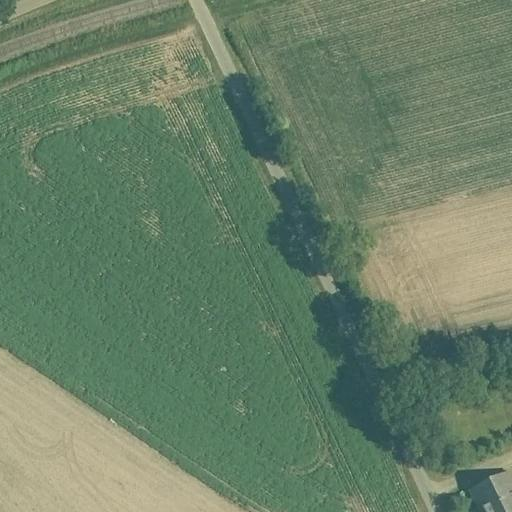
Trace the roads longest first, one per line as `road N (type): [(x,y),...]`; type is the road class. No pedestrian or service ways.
road 1 (residential): [(429,511),(193,0)]
road 2 (track): [(0,67),(194,2)]
